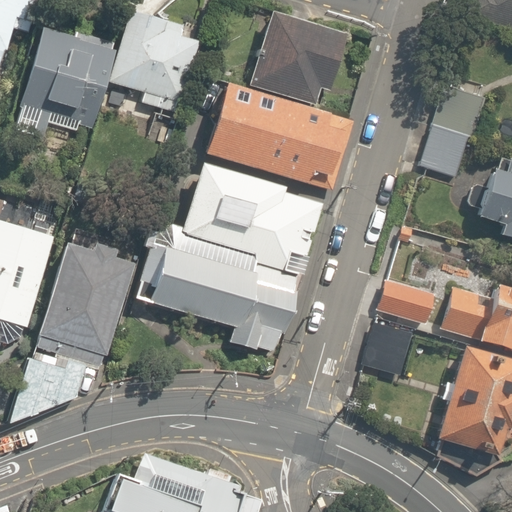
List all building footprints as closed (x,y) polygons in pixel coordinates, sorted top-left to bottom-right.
[(0,0),(0,51),(4,52),(9,28),(25,32),(31,0),(0,0)] [(511,0),(457,0),(454,16),(511,31),(511,0)] [(161,99),(175,102),(181,77),(186,78),(198,29),(126,12),(124,19),(118,17),(103,83),(109,84),(140,92),(137,103),(158,108),(161,99)] [(244,85),(313,106),(319,86),(330,89),(345,38),(265,14),(244,85)] [(13,104),(40,111),(43,102),(71,110),(68,120),(88,125),(110,51),(35,29),(13,104)] [(214,82),(194,152),(329,190),(349,120),(214,82)] [(467,138),(424,125),(411,167),(454,180),(467,138)] [(492,171),(484,169),(479,185),(472,182),(465,207),(472,209),(469,220),(492,227),(489,236),(511,242),(511,164),(495,159),(492,171)] [(142,247),(147,247),(132,299),(232,326),(228,342),(279,356),(321,202),(283,192),(285,186),(200,163),(181,229),(167,225),(154,233),(147,231),(142,247)] [(0,321),(22,328),(49,239),(0,224),(0,321)] [(132,266),(60,245),(30,344),(102,366),(132,266)] [(381,282),(372,309),(419,325),(428,299),(381,282)] [(511,291),(483,282),(479,295),(449,286),(437,326),(468,335),(466,341),(511,354),(511,291)] [(406,326),(369,318),(357,366),(395,375),(406,326)] [(511,394),(508,393),(511,380),(511,362),(454,346),(428,438),(491,455),(497,431),(504,433),(511,403),(511,394)] [(82,364),(23,357),(3,425),(71,398),(82,364)] [(129,478),(108,473),(97,511),(92,511),(86,510),(86,511),(250,511),(258,486),(136,453),(129,478)]
